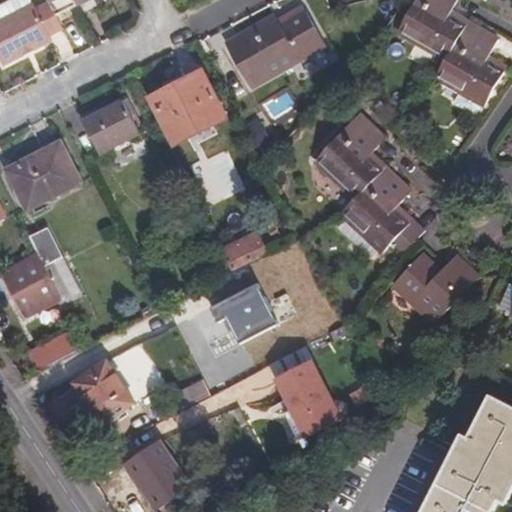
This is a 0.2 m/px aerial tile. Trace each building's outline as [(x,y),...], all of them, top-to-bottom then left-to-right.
[(47,0),(49,4),(56,18),(76,7),(73,2),(76,0),(47,0)] [(465,22),(461,28),(444,17),(453,0),(413,0),(396,32),(421,47),(416,57),(436,69),(436,71),(435,77),(461,93),(455,101),(476,114),(500,74),(481,62),(494,39),(465,22)] [(56,18),(49,4),(35,10),(33,5),(0,20),(0,60),(2,65),(51,42),(48,36),(61,29),(56,18)] [(306,69),(329,56),(303,13),(277,27),(271,16),(225,45),(249,86),(299,57),(306,69)] [(225,118),(201,72),(151,98),(175,145),(225,118)] [(139,136),(122,101),(83,122),(99,156),(139,136)] [(410,192),(384,169),(380,173),(365,158),(382,139),(358,118),(316,162),(338,182),(330,191),(348,209),(343,215),(365,235),(356,244),(375,262),(408,226),(392,212),(410,192)] [(82,186),(61,146),(9,171),(29,212),(82,186)] [(48,229),(31,238),(40,257),(60,295),(64,302),(81,294),(48,229)] [(260,241),(256,234),(223,251),(233,271),(260,258),(253,245),(260,241)] [(60,295),(40,257),(2,274),(23,313),(60,295)] [(436,324),(478,280),(457,260),(442,275),(423,258),(397,287),(436,324)] [(71,332),(30,353),(39,371),(80,351),(71,332)] [(112,421),(136,405),(109,364),(78,385),(95,412),(102,407),(112,421)] [(346,421),(316,364),(281,382),(311,439),(346,421)] [(178,398),(185,412),(212,398),(205,385),(178,398)] [(500,511),(511,490),(511,408),(491,398),(468,440),(464,437),(455,454),(452,457),(423,511),(500,511)] [(131,462),(129,465),(161,510),(190,491),(160,447),(159,445),(131,462)]
